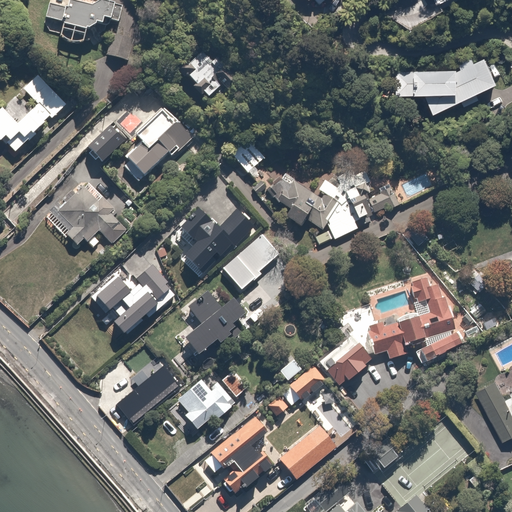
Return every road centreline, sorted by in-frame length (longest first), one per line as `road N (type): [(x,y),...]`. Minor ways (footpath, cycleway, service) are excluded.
road 1 (residential): [(145,81),(298,249),(315,253),(511,167)]
road 2 (secondary): [(0,322),(165,511)]
